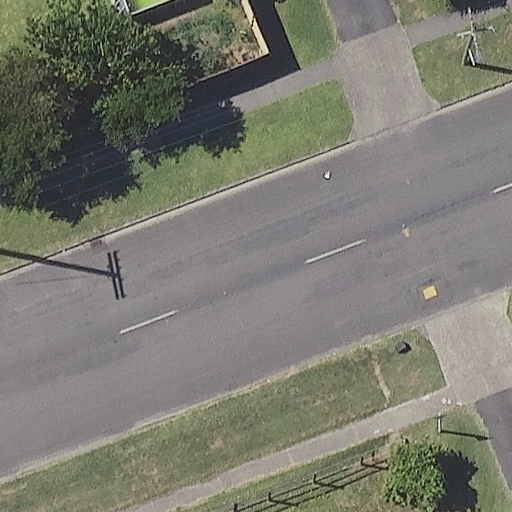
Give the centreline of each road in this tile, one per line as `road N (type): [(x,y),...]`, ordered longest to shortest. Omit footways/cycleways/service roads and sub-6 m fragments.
road 1 (tertiary): [(0,378),(443,211)]
road 2 (residential): [(358,0),(443,211)]
road 3 (residential): [(443,211),(511,400)]
